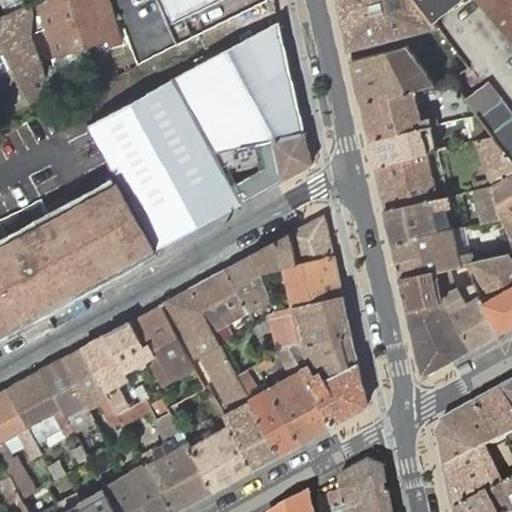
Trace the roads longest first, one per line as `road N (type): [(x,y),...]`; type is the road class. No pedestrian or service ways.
road 1 (residential): [(349,185),(318,193),(0,367)]
road 2 (tertiary): [(403,420),(349,185)]
road 3 (tertiary): [(349,185),(306,0)]
road 4 (residential): [(237,511),(403,420)]
road 5 (residential): [(511,359),(403,420)]
